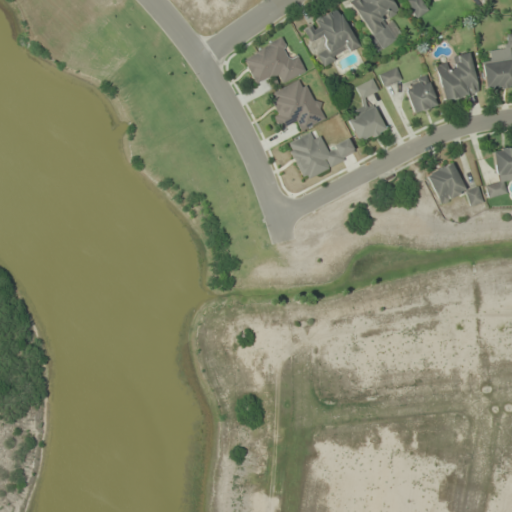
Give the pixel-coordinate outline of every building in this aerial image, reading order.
[(354,0),(349,4),(378,50),(399,37),(387,18),(397,11),(389,0),(354,0)] [(403,0),(415,18),(427,10),(420,0),(403,0)] [(358,47),(336,7),(299,27),(308,42),(317,37),(323,48),(313,54),(321,67),(358,47)] [(511,86),(511,63),(510,48),(511,47),(511,33),(505,35),(506,44),(496,44),(497,53),(488,54),(489,63),(481,64),(484,90),(511,86)] [(304,72),(295,54),(287,57),(278,39),(240,58),(254,86),(276,75),(280,83),(304,72)] [(450,56),(452,65),(435,68),(442,101),(476,93),(468,52),(450,56)] [(377,74),(381,86),(399,81),(395,68),(377,74)] [(402,84),(412,113),(435,105),(425,77),(402,84)] [(267,94),(276,114),(272,116),(278,129),(296,121),(300,130),(324,119),(316,100),(311,102),(301,79),(267,94)] [(377,91),(371,79),(354,86),(359,99),(377,91)] [(384,130),(371,104),(345,117),(357,143),(384,130)] [(285,144),(302,180),(354,155),(346,138),(325,148),(319,136),(312,139),(309,132),(285,144)] [(511,147),(492,150),(495,183),(484,184),(485,197),(505,195),(503,177),(511,176),(511,147)] [(424,174),(438,203),(463,192),(470,206),(482,201),(475,187),(464,192),(450,162),(424,174)]
